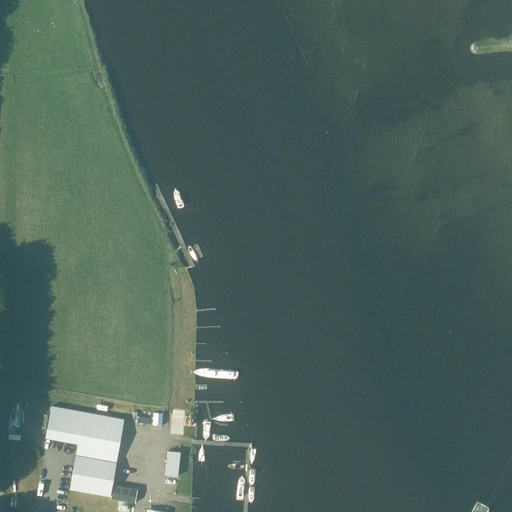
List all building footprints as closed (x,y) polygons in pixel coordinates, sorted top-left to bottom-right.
[(129,412),(130,401),(121,400),(120,410),(129,412)] [(109,497),(112,482),(123,420),(51,406),(45,438),(77,444),(69,489),(109,497)] [(133,407),(133,415),(145,415),(145,407),(133,407)] [(19,441),(19,432),(6,432),(5,440),(19,441)] [(111,497),(118,498),(118,497),(136,500),(138,487),(114,482),(111,497)] [(126,509),(128,502),(118,500),(117,507),(126,509)]
